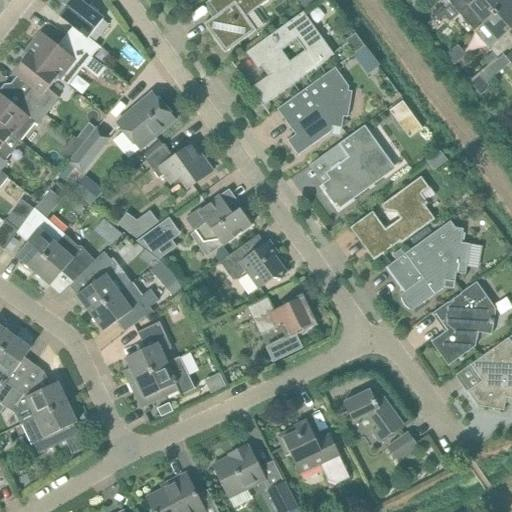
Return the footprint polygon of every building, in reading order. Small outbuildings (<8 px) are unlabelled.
[(65,0),(63,4),(67,6),(59,16),(73,27),(67,35),(93,56),(100,47),(89,37),(103,18),(88,6),(92,2),(90,0),(65,0)] [(204,24),(225,53),(256,30),(246,16),(268,0),(209,0),(206,3),(207,4),(210,2),(218,13),(204,24)] [(298,0),(306,10),(319,0),(298,0)] [(455,0),(451,4),(459,14),(460,14),(474,30),(482,23),(483,24),(510,0),(455,0)] [(488,65),(503,53),(511,44),(511,34),(509,32),(511,29),(511,0),(510,0),(483,24),(498,40),(488,48),(492,52),(483,59),(488,65)] [(263,105),(279,94),(334,54),(303,11),(263,41),(246,52),(258,69),(265,64),(272,73),(250,89),(263,106),(263,105)] [(41,32),(25,52),(29,55),(57,77),(61,80),(69,86),(84,67),(94,75),(98,79),(106,69),(102,65),(92,57),(93,56),(67,35),(58,46),(41,32)] [(48,88),(57,77),(29,55),(14,73),(32,88),(24,97),(46,115),(60,98),(48,88)] [(349,87),(335,67),(284,105),(290,114),(284,118),(295,135),(287,140),(298,155),(332,131),(333,126),(342,128),(344,117),(348,117),(352,91),(348,91),(349,87)] [(478,73),(469,81),(471,83),(479,93),(481,95),(490,87),(487,83),(478,73)] [(387,77),(380,83),(394,101),(402,95),(387,77)] [(176,119),(153,92),(116,123),(140,150),(176,119)] [(46,115),(24,97),(17,106),(0,93),(0,125),(11,135),(15,138),(15,137),(20,141),(35,123),(38,125),(46,115)] [(404,100),(391,109),(410,136),(423,127),(404,100)] [(0,148),(11,135),(0,125),(0,172),(9,162),(0,155),(0,148)] [(336,204),(340,209),(396,168),(365,126),(322,157),(331,169),(326,173),(330,178),(322,184),(326,189),(324,191),(334,204),(336,204)] [(109,138),(97,128),(69,163),(82,173),(109,138)] [(179,178),(187,189),(213,171),(193,143),(173,157),(164,144),(145,160),(159,178),(164,175),(171,184),(179,178)] [(427,160),(434,170),(448,160),(440,150),(427,160)] [(87,175),(75,190),(91,203),(103,189),(87,175)] [(385,229),(373,212),(355,224),(371,246),(378,242),(384,250),(382,251),(384,253),(400,242),(401,243),(435,219),(425,206),(428,203),(421,194),(429,188),(421,177),(381,205),(385,210),(396,212),(400,218),(385,229)] [(204,207),(186,220),(194,231),(195,231),(207,223),(222,246),(235,237),(252,225),(240,209),(239,209),(234,202),(227,206),(220,195),(204,207)] [(33,271),(65,235),(35,208),(19,231),(17,233),(28,243),(16,256),(33,271)] [(169,217),(136,241),(154,253),(172,240),(181,234),(169,217)] [(104,219),(94,231),(111,246),(123,235),(104,219)] [(0,246),(4,250),(17,233),(19,231),(6,220),(0,227),(0,246)] [(410,309),(413,310),(445,287),(446,280),(455,282),(456,273),(465,274),(470,244),(461,243),(464,229),(455,227),(451,221),(413,249),(387,267),(405,292),(401,294),(402,300),(403,303),(407,307),(410,309)] [(65,235),(33,271),(50,286),(62,272),(73,282),(83,273),(95,260),(81,246),(77,246),(65,235)] [(242,247),(220,262),(233,280),(246,271),(259,289),(284,270),(274,256),(278,253),(270,241),(249,256),(242,247)] [(77,295),(90,313),(132,283),(125,275),(116,274),(117,265),(104,252),(95,260),(83,273),(91,284),(77,295)] [(154,268),(151,271),(167,288),(177,279),(160,262),(154,268)] [(430,341),(448,366),(476,346),(478,332),(492,335),(496,309),(475,280),(432,314),(433,316),(437,314),(442,322),(440,323),(446,331),(433,340),(432,340),(430,341)] [(132,283),(90,313),(103,331),(145,301),(150,307),(158,300),(150,289),(142,296),(138,291),(132,283)] [(268,297),(247,307),(260,335),(280,326),(286,338),(276,343),(283,356),(303,346),(302,345),(301,345),(296,335),(300,333),(303,335),(321,319),(307,303),(303,294),(283,303),(284,305),(274,310),(268,297)] [(172,348),(159,322),(137,332),(145,348),(125,358),(133,374),(126,377),(128,381),(167,362),(162,353),(172,348)] [(0,353),(13,335),(0,325),(0,353)] [(13,335),(0,353),(0,384),(3,387),(0,390),(0,403),(4,407),(16,389),(7,382),(25,357),(31,348),(13,335)] [(511,335),(471,365),(482,381),(467,391),(478,406),(504,410),(506,397),(511,398),(511,335)] [(180,357),(167,362),(128,381),(138,402),(144,398),(147,405),(178,391),(181,398),(182,397),(181,395),(196,388),(195,387),(194,388),(180,357)] [(16,389),(4,407),(15,414),(15,413),(20,407),(25,411),(32,408),(36,417),(68,402),(58,382),(50,385),(27,397),(26,397),(16,389)] [(344,402),(352,421),(368,413),(378,427),(372,431),(380,442),(404,425),(382,396),(376,400),(371,390),(344,402)] [(36,417),(22,424),(32,445),(34,444),(39,454),(51,448),(66,441),(72,454),(84,448),(78,435),(73,424),(77,422),(68,402),(36,417)] [(170,403),(158,409),(162,418),(163,417),(174,412),(170,403)] [(317,441),(307,420),(294,426),(295,428),(278,436),(287,455),(290,454),(299,474),(320,464),(328,481),(336,484),(350,478),(330,435),(317,441)] [(387,447),(396,460),(417,445),(408,432),(387,447)] [(229,498),(266,480),(249,447),(248,447),(247,445),(234,451),(236,454),(213,465),(229,498)] [(163,489),(147,497),(154,511),(205,511),(186,473),(161,485),(163,489)] [(284,482),(268,490),(279,511),(299,511),(297,507),(284,482)]
